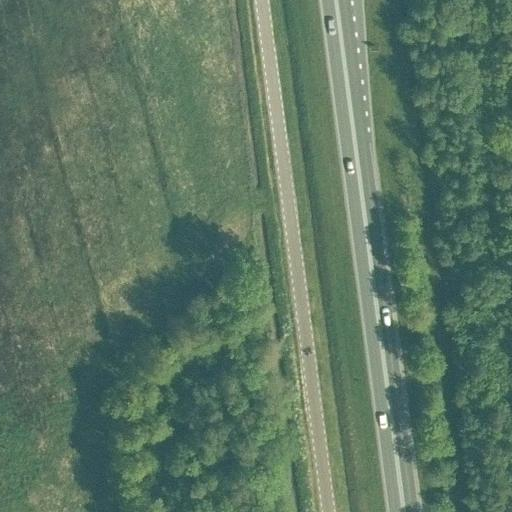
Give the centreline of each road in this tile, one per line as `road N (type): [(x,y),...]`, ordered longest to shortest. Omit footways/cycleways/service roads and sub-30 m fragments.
road 1 (unclassified): [(260,0),(328,511)]
road 2 (trunk): [(335,0),(402,511)]
